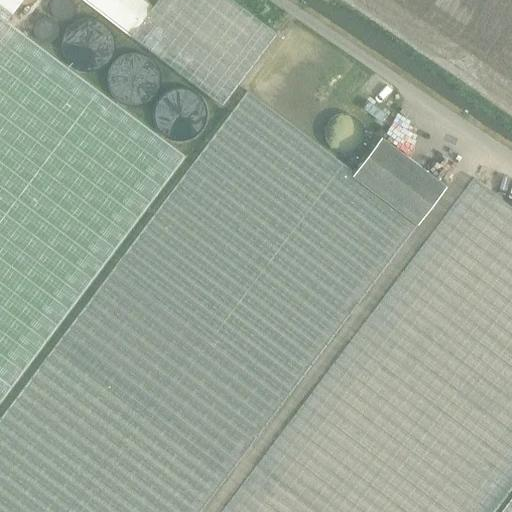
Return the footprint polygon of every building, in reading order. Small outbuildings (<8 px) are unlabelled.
[(0,0),(0,400),(183,158),(5,23),(21,0),(0,0)] [(276,34),(231,0),(157,0),(154,3),(149,0),(82,0),(221,106),(276,34)] [(0,417),(0,511),(200,511),(445,187),(381,138),(354,173),(246,91),(0,417)] [(364,118),(364,117),(362,109),(358,103),(351,98),(348,97),(343,96),(339,96),(333,98),(327,102),(325,105),(322,109),(321,116),(322,124),(323,128),(326,131),(332,136),(336,138),(340,139),(349,138),(353,136),(357,134),(360,130),(362,127),(363,123),(364,118)] [(220,511),(491,511),(511,486),(511,207),(476,181),(472,178),(220,511)] [(511,511),(511,495),(499,511),(511,511)]
